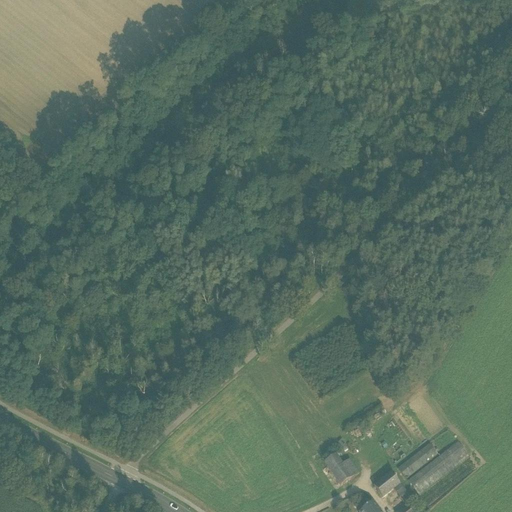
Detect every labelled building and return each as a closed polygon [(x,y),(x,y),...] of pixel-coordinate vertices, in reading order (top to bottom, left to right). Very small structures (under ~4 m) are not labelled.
[(457,443),(407,481),(419,496),(469,458),(457,443)] [(429,444),(397,469),(406,480),(438,455),(429,444)] [(342,465),(336,455),(324,463),(340,487),(352,479),(342,465)] [(358,474),(349,460),(342,465),(352,479),(358,474)] [(392,474),(374,488),(382,498),(393,490),(400,485),(392,474)] [(410,511),(409,511),(420,511),(400,485),(393,490),(410,511)] [(379,511),(373,503),(361,511),(379,511)]
